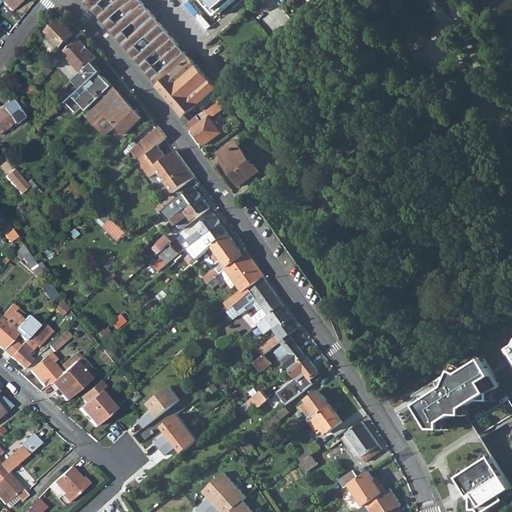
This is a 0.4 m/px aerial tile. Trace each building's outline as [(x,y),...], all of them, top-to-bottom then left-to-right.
[(3,0),(2,1),(11,10),(20,0),(3,0)] [(87,0),(85,2),(120,43),(142,67),(158,87),(191,59),(140,0),(87,0)] [(213,4),(220,12),(234,0),(203,0),(210,7),(213,4)] [(213,4),(210,7),(217,15),(220,12),(213,4)] [(49,32),(52,35),(53,36),(49,40),(57,49),(58,51),(63,47),(62,46),(75,34),(62,19),(55,26),(49,32)] [(78,74),(97,58),(80,39),(63,54),(77,70),(76,72),(78,74)] [(215,86),(194,62),(192,59),(191,59),(158,87),(183,116),(197,104),(201,109),(203,107),(208,104),(220,93),(215,86)] [(95,63),(76,80),(85,90),(90,85),(93,88),(81,101),(88,109),(100,98),(113,86),(105,78),(102,80),(99,77),(104,73),(95,63)] [(28,101),(36,93),(32,89),(50,72),(45,66),(30,81),(27,84),(28,85),(19,93),(28,101)] [(90,85),(85,90),(77,97),(81,101),(93,88),(90,85)] [(113,86),(100,98),(84,113),(105,136),(117,125),(126,135),(143,119),(129,104),(113,86)] [(227,103),(224,99),(208,112),(211,116),(212,117),(224,108),(223,106),(227,103)] [(8,102),(0,108),(0,133),(10,126),(12,128),(22,121),(21,120),(8,102)] [(244,114),(234,104),(230,108),(240,118),(244,114)] [(199,125),(210,117),(211,116),(208,112),(206,109),(195,118),(195,119),(199,125)] [(406,122),(399,114),(392,121),(399,128),(406,122)] [(220,132),(210,117),(199,125),(195,128),(192,129),(203,145),(220,132)] [(191,122),(195,128),(199,125),(195,119),(191,122)] [(140,161),(158,145),(167,137),(167,136),(164,133),(160,127),(137,145),(133,140),(122,150),(126,155),(131,151),(140,161)] [(254,162),(252,163),(236,140),(218,153),(222,159),(221,160),(239,185),(260,170),(254,162)] [(158,171),(173,193),(195,176),(177,150),(167,157),(158,145),(140,161),(151,176),(158,171)] [(28,188),(13,170),(4,177),(20,195),(28,188)] [(203,197),(196,187),(178,201),(168,209),(163,213),(172,223),(174,221),(172,219),(203,197)] [(175,196),(164,204),(168,209),(178,201),(175,196)] [(203,197),(172,219),(174,221),(177,225),(189,216),(192,221),(211,208),(203,197)] [(158,209),(162,214),(163,213),(168,209),(164,204),(158,209)] [(222,224),(214,213),(189,231),(192,236),(187,239),(191,245),(193,244),(194,244),(204,236),(222,224)] [(180,230),(192,221),(189,216),(177,225),(180,230)] [(103,227),(118,242),(126,233),(124,232),(118,226),(111,219),(109,222),(103,227)] [(9,243),(16,238),(8,227),(6,224),(0,230),(9,243)] [(222,224),(204,236),(194,244),(196,247),(198,246),(199,247),(202,245),(208,241),(212,247),(214,246),(230,234),(222,224)] [(229,267),(245,255),(230,234),(214,246),(229,267)] [(153,248),(158,254),(172,242),(166,236),(153,248)] [(212,248),(212,247),(208,241),(202,245),(207,252),(212,248)] [(36,278),(41,273),(32,261),(31,260),(21,246),(15,252),(19,258),(22,256),(26,262),(27,265),(26,266),(36,278)] [(178,254),(172,246),(160,256),(161,257),(167,264),(178,254)] [(183,257),(191,266),(199,259),(191,250),(183,257)] [(248,252),(245,255),(229,267),(226,269),(243,292),(265,276),(248,252)] [(167,264),(161,257),(154,264),(160,271),(167,264)] [(209,283),(220,273),(216,268),(205,278),(209,283)] [(243,292),(226,269),(224,269),(221,273),(225,278),(227,280),(228,279),(239,294),(243,292)] [(221,273),(220,273),(209,283),(213,288),(225,278),(221,273)] [(255,303),(260,311),(264,309),(269,316),(270,315),(284,305),(266,281),(250,292),(247,294),(239,301),(229,310),(234,318),(255,303)] [(54,299),(57,296),(47,282),(43,284),(54,299)] [(157,297),(161,301),(167,295),(163,291),(157,297)] [(235,296),(225,303),(228,306),(222,311),(224,314),(229,310),(239,301),(235,296)] [(69,311),(61,302),(53,311),(62,319),(69,311)] [(300,328),(284,305),(270,315),(269,316),(266,318),(258,325),(265,333),(266,335),(272,330),(278,337),(259,352),(263,357),(265,355),(282,342),(291,335),(300,328)] [(0,317),(0,347),(10,357),(32,333),(27,328),(7,310),(0,317)] [(54,328),(44,320),(39,326),(32,333),(10,357),(23,369),(31,361),(27,357),(39,343),(40,344),(54,328)] [(39,326),(34,321),(27,328),(32,333),(39,326)] [(282,342),(291,354),(283,360),(289,370),(307,356),(291,335),(282,342)] [(58,338),(58,339),(52,343),(49,346),(51,349),(60,341),(58,338)] [(60,341),(51,349),(53,352),(63,344),(60,341)] [(46,357),(30,371),(44,388),(51,382),(74,362),(78,359),(74,354),(60,367),(62,369),(58,372),(51,363),(46,357)] [(49,354),(46,357),(51,363),(55,360),(49,354)] [(263,371),(272,364),(265,355),(263,357),(256,363),(263,371)] [(320,373),(307,356),(289,370),(296,379),(278,393),(287,405),(301,394),(309,388),(314,384),(311,380),(320,373)] [(58,394),(64,401),(88,381),(74,362),(51,382),(60,392),(58,394)] [(469,372),(462,389),(431,407),(445,431),(456,432),(456,423),(468,416),(481,417),(482,408),(491,402),(505,404),(505,395),(499,384),(510,378),(500,362),(478,375),(469,372)] [(263,390),(282,376),(279,372),(257,389),(260,393),(263,390)] [(79,409),(93,427),(97,424),(113,410),(98,392),(103,388),(99,382),(88,391),(80,398),(85,404),(79,409)] [(173,386),(149,404),(154,412),(141,422),(146,429),(184,400),(173,386)] [(259,407),(269,399),(263,390),(260,393),(249,401),(252,406),(256,403),(259,407)] [(331,407),(319,391),(307,401),(308,403),(316,413),(310,417),(302,424),(304,427),(310,422),(331,407)] [(0,417),(3,415),(12,407),(0,396),(0,417)] [(310,417),(316,413),(308,403),(303,407),(310,417)] [(291,413),(286,406),(263,424),(268,431),(291,413)] [(330,431),(342,422),(331,407),(310,422),(318,434),(323,431),(327,428),(329,431),(330,431)] [(157,442),(162,449),(191,427),(181,415),(164,428),(169,433),(157,442)] [(346,434),(347,435),(362,456),(366,461),(383,449),(363,422),(346,434)] [(191,427),(162,449),(168,457),(180,447),(186,454),(202,442),(191,427)] [(19,445),(21,446),(0,465),(0,464),(0,476),(1,478),(7,474),(28,455),(41,443),(33,433),(19,445)] [(362,456),(347,435),(342,438),(357,459),(362,456)] [(341,440),(339,436),(327,445),(328,447),(330,446),(331,448),(341,440)] [(318,442),(296,458),(300,464),(312,455),(322,448),(318,442)] [(319,464),(312,455),(300,464),(307,473),(319,464)] [(511,468),(508,461),(472,480),(484,500),(483,510),(489,511),(494,511),(511,502),(511,468)] [(64,493),(80,478),(71,468),(55,484),(64,493)] [(230,472),(206,492),(212,498),(199,509),(201,511),(209,511),(241,485),(230,472)] [(354,472),(339,481),(344,489),(349,485),(359,479),(354,472)] [(381,485),(378,486),(369,472),(359,479),(349,485),(364,507),(371,502),(386,492),(381,485)] [(0,499),(5,505),(6,504),(9,508),(19,500),(21,502),(27,496),(7,474),(1,478),(0,479),(0,499)] [(82,480),(80,478),(64,493),(65,495),(64,496),(70,502),(89,484),(83,478),(82,480)] [(241,485),(209,511),(221,511),(223,510),(225,511),(233,511),(251,497),(241,485)] [(392,488),(386,492),(371,502),(377,511),(402,511),(400,508),(403,506),(392,488)] [(42,511),(46,509),(39,501),(38,500),(31,507),(35,511),(42,511)] [(257,511),(248,501),(235,511),(257,511)]
